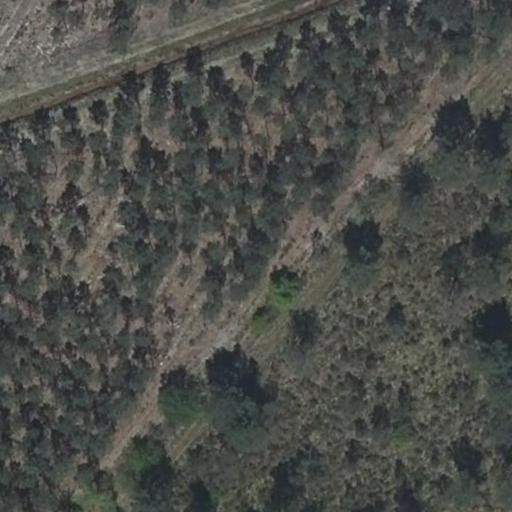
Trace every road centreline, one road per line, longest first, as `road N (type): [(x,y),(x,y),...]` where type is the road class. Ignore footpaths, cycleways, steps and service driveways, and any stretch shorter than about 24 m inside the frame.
road 1 (track): [(511,75),(132,511)]
road 2 (track): [(420,0),(0,147)]
road 3 (track): [(265,0),(0,94)]
